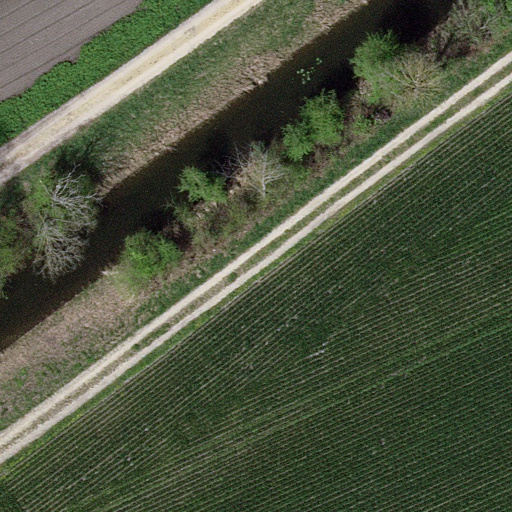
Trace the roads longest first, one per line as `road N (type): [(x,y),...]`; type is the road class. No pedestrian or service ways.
road 1 (track): [(0,484),(511,92)]
road 2 (track): [(260,0),(0,195)]
